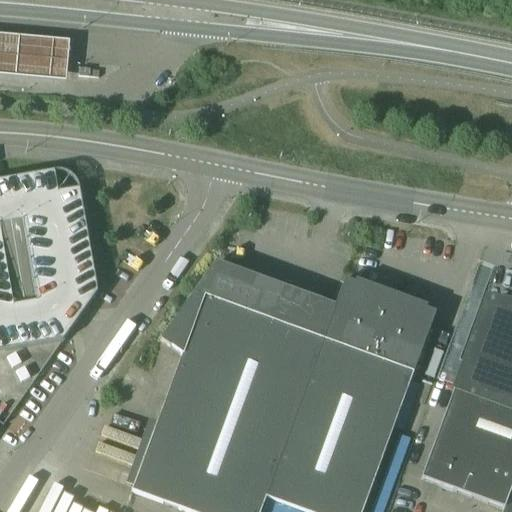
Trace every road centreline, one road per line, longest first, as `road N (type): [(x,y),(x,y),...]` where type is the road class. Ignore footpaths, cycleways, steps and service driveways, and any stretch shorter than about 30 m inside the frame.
road 1 (unclassified): [(0,495),(203,205),(214,165)]
road 2 (secondary): [(0,12),(343,35)]
road 3 (unclassified): [(511,220),(214,165)]
road 4 (unknown): [(469,251),(397,511)]
road 5 (unclassified): [(214,165),(0,135)]
road 6 (secondary): [(343,35),(155,0)]
road 7 (secondary): [(511,65),(343,35)]
